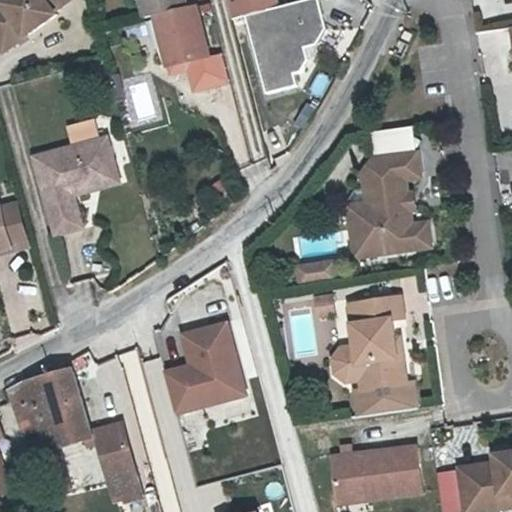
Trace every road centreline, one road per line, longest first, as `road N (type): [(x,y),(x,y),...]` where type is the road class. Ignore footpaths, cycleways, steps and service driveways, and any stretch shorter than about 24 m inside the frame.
road 1 (residential): [(386,0),(344,99),(270,189),(200,255),(0,370)]
road 2 (residential): [(424,0),(450,16),(493,296),(488,362)]
road 3 (unknown): [(233,224),(306,511)]
road 4 (unknown): [(270,189),(214,0)]
